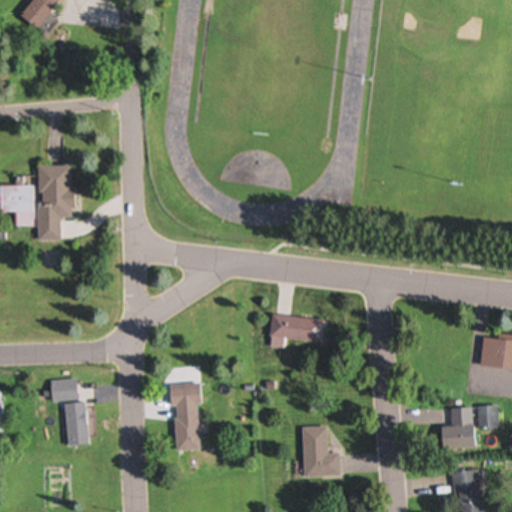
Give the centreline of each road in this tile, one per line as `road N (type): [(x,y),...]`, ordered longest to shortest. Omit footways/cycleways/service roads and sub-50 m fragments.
road 1 (residential): [(136,511),(126,0)]
road 2 (residential): [(227,262),(511,295)]
road 3 (residential): [(0,358),(108,353),(227,262)]
road 4 (residential): [(378,279),(395,511)]
road 5 (residential): [(128,103),(0,110)]
